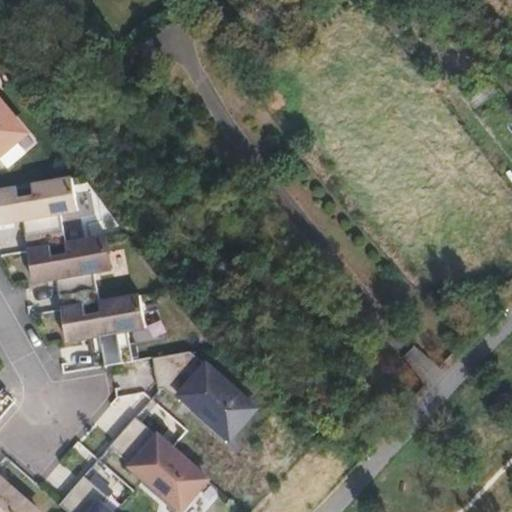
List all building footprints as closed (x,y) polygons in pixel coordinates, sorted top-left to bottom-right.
[(0,92),(0,162),(2,165),(39,136),(0,92)] [(80,176),(0,188),(0,193),(7,229),(88,215),(80,176)] [(121,275),(114,238),(31,250),(37,287),(121,275)] [(145,296),(67,309),(73,345),(155,331),(145,296)] [(182,398),(239,446),(270,412),(215,363),(182,398)] [(194,511),(221,482),(165,433),(133,468),(184,511),(194,511)] [(49,511),(0,470),(0,511),(49,511)] [(121,511),(108,499),(94,511),(121,511)]
